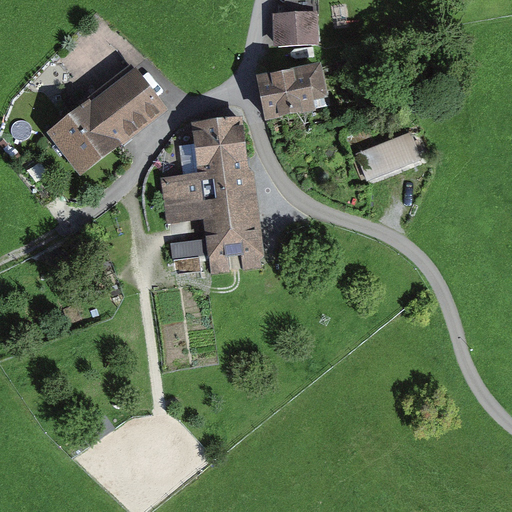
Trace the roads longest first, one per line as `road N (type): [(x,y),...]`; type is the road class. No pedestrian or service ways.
road 1 (track): [(243,83),(286,188),(311,207),(407,247),(430,269),(470,372),(511,427)]
road 2 (track): [(0,264),(33,250),(128,182),(175,124),(243,83)]
